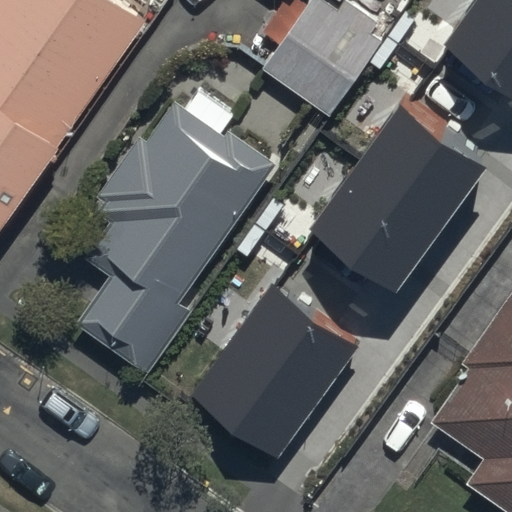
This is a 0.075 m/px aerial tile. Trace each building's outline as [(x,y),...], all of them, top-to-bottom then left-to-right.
[(0,0),(0,214),(145,4),(139,0),(0,0)] [(322,95),(375,19),(348,0),(303,0),(265,55),(322,95)] [(511,0),(479,0),(446,46),(511,92),(511,0)] [(79,311),(144,356),(280,159),(215,115),(167,82),(68,226),(115,259),(79,311)] [(495,161),(406,98),(310,231),(399,295),(495,161)] [(511,511),(511,281),(426,406),(483,445),(460,478),(509,511),(511,511)] [(360,348),(274,286),(194,396),(281,458),(360,348)]
